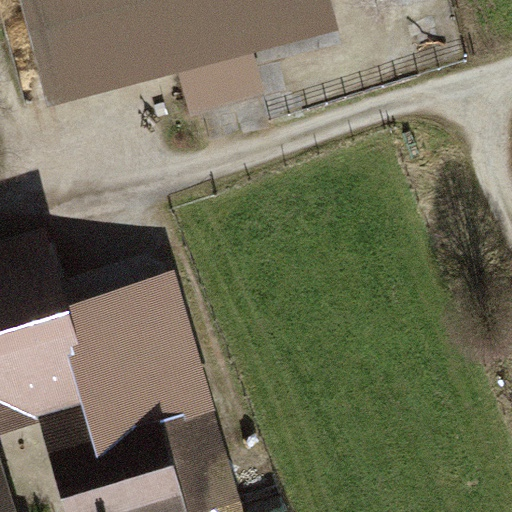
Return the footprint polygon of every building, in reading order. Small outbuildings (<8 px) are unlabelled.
[(175,54),(160,0),(33,0),(56,86),(175,54)] [(301,0),(160,0),(175,54),(187,51),(247,35),(307,20),(301,0)] [(247,35),(187,51),(200,100),(258,84),(247,35)] [(0,511),(0,417),(46,405),(83,394),(40,248),(0,259),(0,511)] [(46,405),(60,450),(152,423),(178,511),(228,511),(185,363),(83,394),(46,405)] [(178,511),(152,423),(60,450),(77,511),(178,511)]
